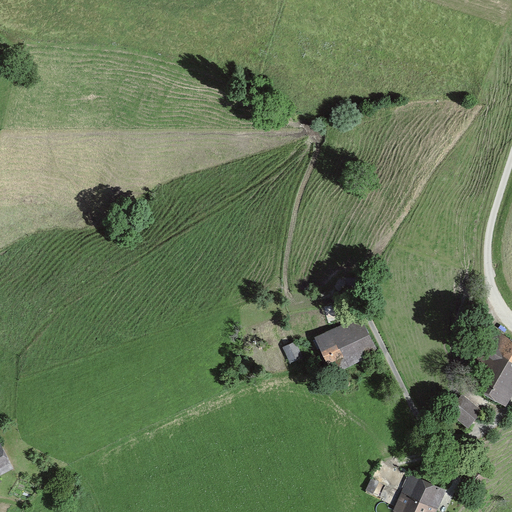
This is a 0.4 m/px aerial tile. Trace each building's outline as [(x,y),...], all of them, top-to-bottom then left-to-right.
[(363,319),(318,338),(332,371),(377,352),(363,319)] [(511,337),(499,331),(469,384),(509,406),(511,400),(511,337)] [(295,343),(283,349),(290,364),(302,358),(295,343)] [(484,411),(464,395),(451,412),(471,427),(484,411)] [(0,439),(0,473),(13,468),(0,439)] [(481,463),(470,474),(481,485),(492,473),(481,463)] [(409,476),(395,511),(397,511),(439,511),(447,491),(409,476)]
